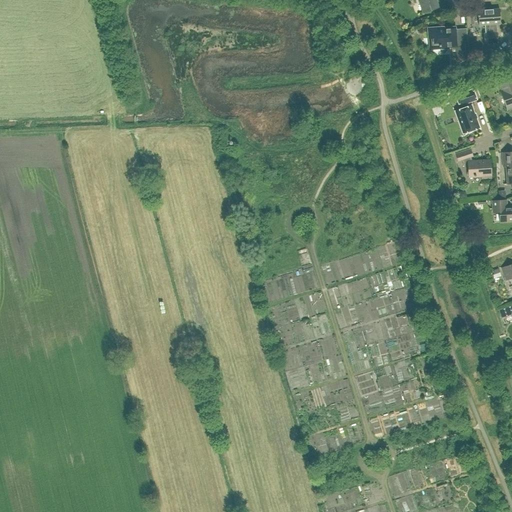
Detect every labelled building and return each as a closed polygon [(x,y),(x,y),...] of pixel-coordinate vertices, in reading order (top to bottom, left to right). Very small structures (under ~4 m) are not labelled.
[(437,7),(434,0),(418,0),(423,12),(437,7)] [(483,33),(484,44),(497,43),(497,32),(494,33),(494,24),(500,24),(499,9),(477,10),(477,15),(477,17),(478,17),(478,25),(484,25),(485,33),(483,33)] [(439,28),(428,29),(428,39),(429,39),(430,49),(440,48),(440,47),(449,46),(449,48),(456,47),(457,61),(465,57),(464,46),(463,40),(458,41),(458,39),(456,39),(455,27),(439,29),(439,28)] [(500,91),(506,109),(511,107),(511,73),(497,79),(501,91),(500,91)] [(466,107),(464,104),(476,99),(472,89),(455,96),(460,109),(455,111),(463,133),(479,128),(471,105),(466,107)] [(436,98),(429,100),(431,108),(438,105),(436,98)] [(491,178),(489,160),(472,161),(470,156),(472,156),(470,148),(455,153),(457,161),(460,160),(462,164),(468,163),(469,177),(481,176),(481,179),(491,178)] [(511,151),(501,153),(503,167),(506,167),(507,184),(511,183),(511,151)] [(511,221),(511,206),(506,207),(505,200),(492,201),(493,213),(499,212),(500,222),(511,221)] [(511,263),(501,268),(505,280),(511,278),(511,263)] [(358,285),(350,288),(358,308),(366,305),(358,285)] [(349,306),(343,291),(338,293),(344,308),(349,306)]
